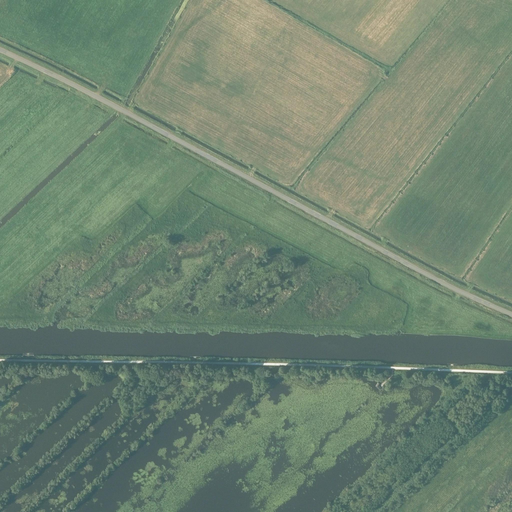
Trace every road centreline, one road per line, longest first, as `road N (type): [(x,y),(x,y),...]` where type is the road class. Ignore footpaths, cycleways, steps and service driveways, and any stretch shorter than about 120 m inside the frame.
road 1 (tertiary): [(511,314),(0,49)]
road 2 (track): [(511,374),(0,362)]
